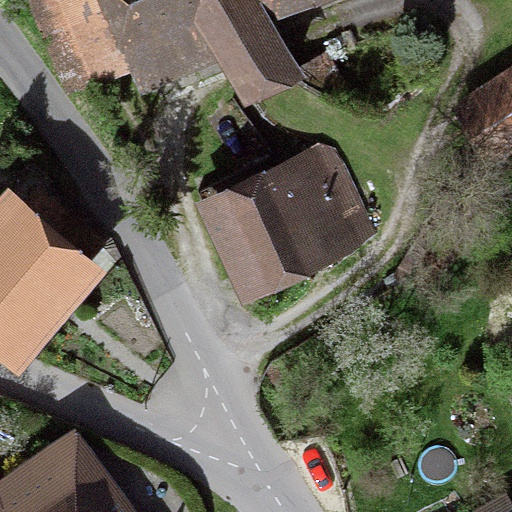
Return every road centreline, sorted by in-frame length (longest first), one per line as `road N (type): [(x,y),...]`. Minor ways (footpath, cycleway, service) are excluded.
road 1 (residential): [(0,39),(96,175),(264,481)]
road 2 (residential): [(264,481),(0,368)]
